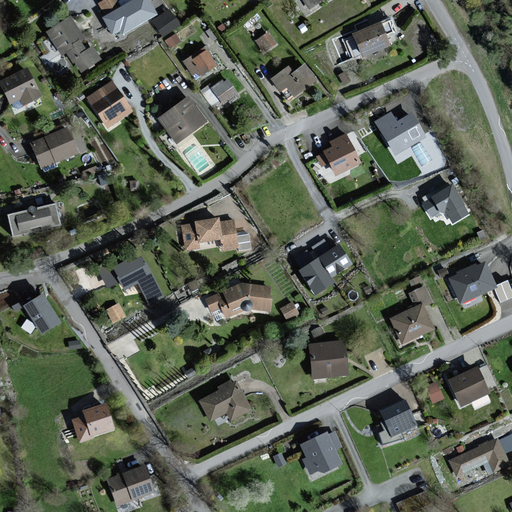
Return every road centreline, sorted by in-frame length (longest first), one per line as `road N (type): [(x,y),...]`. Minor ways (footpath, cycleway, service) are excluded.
road 1 (residential): [(44,264),(220,182),(281,137),(466,57)]
road 2 (residential): [(183,478),(511,320)]
road 3 (residential): [(183,478),(44,264)]
road 4 (residential): [(511,184),(466,57)]
